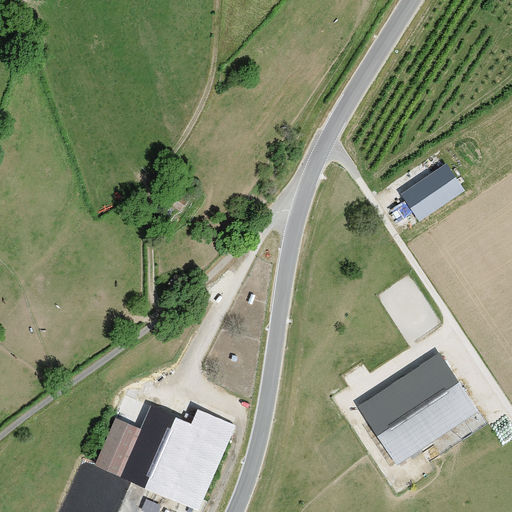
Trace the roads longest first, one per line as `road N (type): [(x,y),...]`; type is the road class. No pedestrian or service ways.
road 1 (tertiary): [(232,511),(261,425),(300,197),(326,130),(408,0)]
road 2 (track): [(511,412),(326,130)]
road 3 (track): [(219,0),(209,90),(150,196),(154,293),(167,312)]
